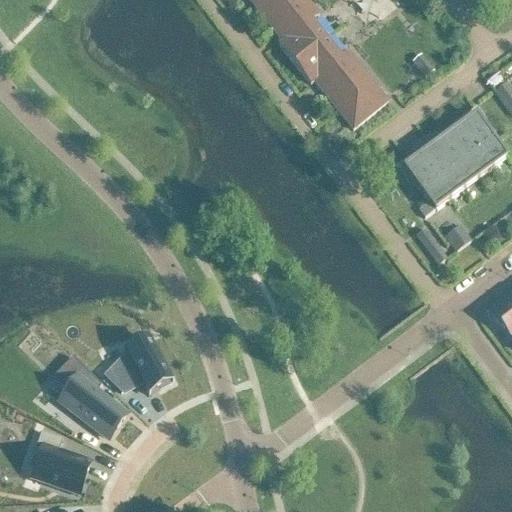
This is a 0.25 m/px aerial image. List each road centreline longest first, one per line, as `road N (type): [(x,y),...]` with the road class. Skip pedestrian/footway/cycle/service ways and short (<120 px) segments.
road 1 (residential): [(0,85),(107,192),(167,268),(211,355),(241,468)]
road 2 (residential): [(450,315),(241,468)]
road 3 (residential): [(338,173),(203,0)]
road 4 (residential): [(492,56),(338,173)]
road 5 (residential): [(450,315),(338,173)]
